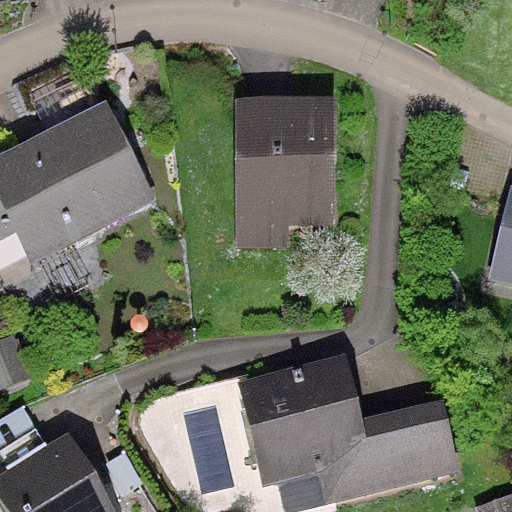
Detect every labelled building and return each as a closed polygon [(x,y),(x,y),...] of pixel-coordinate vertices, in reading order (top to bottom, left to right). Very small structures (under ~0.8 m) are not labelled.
[(106,106),(0,163),(0,247),(15,239),(35,275),(161,207),(106,106)] [(337,106),(234,107),(236,248),(339,246),(337,106)] [(511,203),(495,286),(511,289),(511,203)] [(14,342),(0,348),(0,396),(32,383),(14,342)] [(353,371),(247,394),(272,511),(306,511),(462,479),(448,410),(365,428),(353,371)] [(109,511),(73,445),(0,484),(0,506),(3,511),(109,511)]
